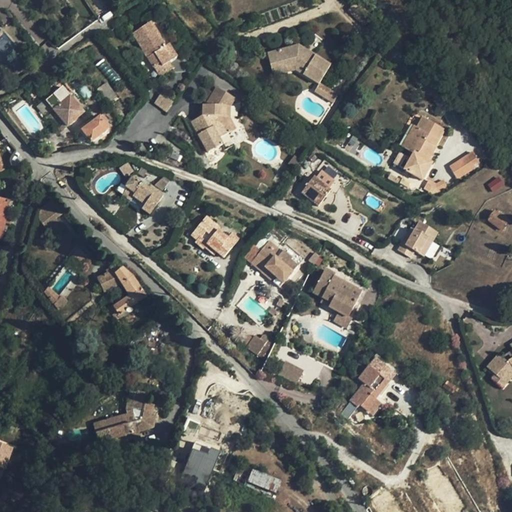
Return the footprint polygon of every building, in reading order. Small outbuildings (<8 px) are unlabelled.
[(364,24),(373,16),(357,1),(349,9),(364,24)] [(163,66),(170,61),(176,57),(168,44),(165,46),(150,22),(132,33),(154,67),(160,63),(163,66)] [(268,53),(270,57),(274,75),(296,69),(319,84),(330,65),(298,45),(274,51),(268,53)] [(173,67),(170,61),(163,66),(160,63),(154,67),(160,76),(173,67)] [(86,101),(94,94),(79,76),(71,84),(86,101)] [(108,105),(118,98),(107,83),(98,90),(108,105)] [(333,102),(337,95),(319,84),(314,91),(333,102)] [(62,87),(46,100),(55,109),(68,124),(83,111),(62,87)] [(243,104),(217,87),(205,105),(203,105),(202,114),(196,117),(191,120),(208,151),(222,143),(219,137),(233,130),(225,116),(230,116),(235,116),(243,104)] [(166,110),(173,101),(161,93),(154,102),(166,110)] [(47,116),(55,109),(46,100),(38,106),(47,116)] [(91,140),(108,127),(100,116),(83,130),(91,140)] [(236,128),(230,116),(225,116),(233,130),(236,128)] [(423,117),(417,127),(419,128),(414,138),(411,137),(405,148),(413,152),(410,158),(404,169),(422,179),(427,171),(420,166),(432,144),(436,145),(444,129),(423,117)] [(417,127),(413,125),(409,133),(401,146),(405,148),(411,137),(414,138),(419,128),(417,127)] [(428,159),(436,145),(432,144),(420,166),(427,171),(432,162),(428,159)] [(399,166),(404,169),(410,158),(405,155),(399,166)] [(461,182),(482,169),(474,155),(453,167),(461,182)] [(329,190),(312,176),(300,192),(317,205),(329,190)] [(151,186),(149,189),(133,177),(127,186),(128,187),(123,194),(131,199),(134,196),(145,204),(143,208),(151,213),(163,195),(151,186)] [(424,187),(429,191),(437,186),(428,181),(424,187)] [(4,222),(5,216),(8,200),(0,197),(0,238),(0,239),(4,222)] [(55,219),(63,212),(52,199),(44,205),(55,219)] [(502,229),(508,220),(495,210),(488,219),(502,229)] [(200,236),(197,239),(196,241),(204,248),(205,247),(208,244),(217,251),(223,257),(238,239),(231,233),(228,238),(219,230),(220,228),(206,216),(199,226),(205,232),(201,237),(200,236)] [(419,221),(414,229),(405,245),(401,242),(397,249),(411,257),(415,251),(424,256),(437,233),(419,221)] [(191,234),(197,239),(200,236),(201,237),(205,232),(199,226),(191,234)] [(410,227),(401,242),(405,245),(414,229),(410,227)] [(291,259),(280,249),(279,250),(268,241),(258,253),(268,262),(264,267),(269,272),(268,274),(273,279),(272,281),(279,287),(297,266),(290,260),(291,259)] [(285,243),(280,249),(291,259),(290,260),(297,266),(303,259),(285,243)] [(214,254),(217,251),(208,244),(205,247),(214,254)] [(262,272),(272,281),(273,279),(268,274),(269,272),(264,267),(268,262),(258,253),(251,263),(262,272)] [(132,276),(120,266),(113,272),(111,270),(96,277),(103,291),(120,283),(128,295),(112,306),(118,314),(145,296),(132,276)] [(342,309),(352,314),(363,292),(338,279),(339,276),(326,271),(314,294),(333,303),(331,308),(339,313),(342,309)] [(349,319),(352,314),(342,309),(339,313),(349,319)] [(263,356),(270,340),(254,333),(247,349),(263,356)] [(511,349),(508,352),(511,357),(508,359),(499,353),(489,365),(487,366),(496,373),(493,378),(502,386),(511,375),(511,349)] [(350,401),(357,407),(359,405),(371,414),(381,403),(375,398),(388,382),(396,372),(377,357),(369,366),(359,380),(364,384),(350,401)] [(131,432),(139,430),(152,426),(155,416),(151,415),(153,404),(142,401),(143,391),(130,389),(125,408),(126,413),(93,424),(99,442),(112,438),(114,443),(117,443),(133,438),(131,432)] [(347,419),(357,407),(350,401),(341,413),(347,419)] [(141,437),(139,430),(131,432),(133,438),(134,439),(141,437)] [(165,446),(151,441),(147,455),(160,459),(165,446)] [(13,446),(0,442),(0,466),(6,468),(13,446)] [(180,483),(206,491),(218,450),(193,442),(180,483)] [(276,492),(281,480),(242,464),(237,476),(276,492)]
